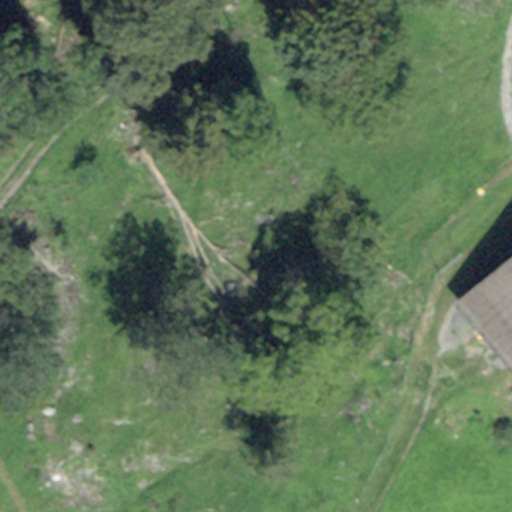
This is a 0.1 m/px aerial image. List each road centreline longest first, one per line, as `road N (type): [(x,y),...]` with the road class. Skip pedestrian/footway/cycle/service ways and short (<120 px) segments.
road 1 (track): [(511,216),(445,288),(434,399),(381,511)]
road 2 (track): [(190,0),(163,42),(44,139),(0,197)]
